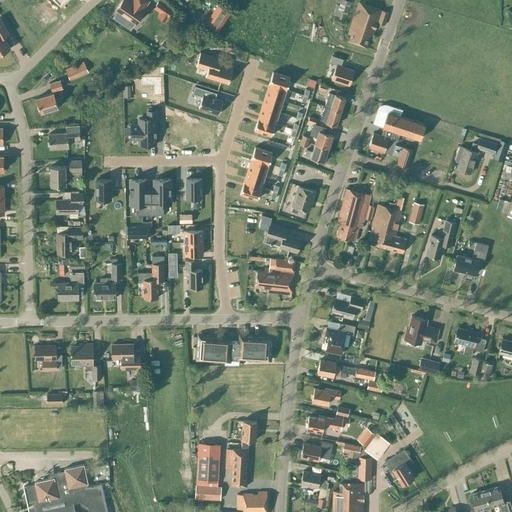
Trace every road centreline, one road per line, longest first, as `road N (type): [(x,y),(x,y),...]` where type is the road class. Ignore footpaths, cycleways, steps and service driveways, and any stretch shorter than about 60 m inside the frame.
road 1 (residential): [(28,323),(24,140),(7,79),(96,0)]
road 2 (tertiary): [(312,266),(398,0)]
road 3 (residential): [(511,318),(312,266)]
road 4 (residential): [(227,319),(28,323)]
road 5 (tertiary): [(279,511),(300,318)]
road 6 (residential): [(227,319),(218,260),(220,162)]
road 7 (residential): [(398,511),(511,446)]
road 8 (residential): [(220,162),(91,163)]
